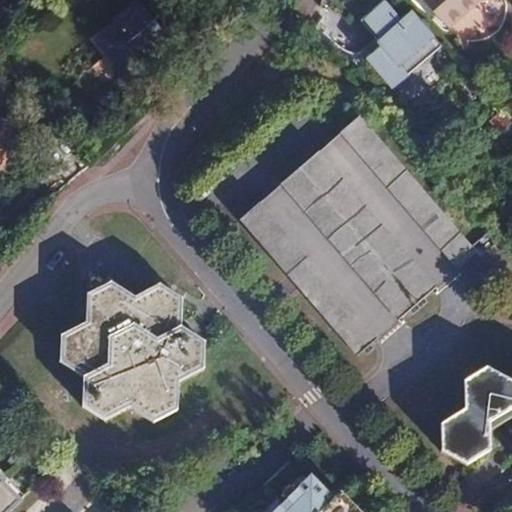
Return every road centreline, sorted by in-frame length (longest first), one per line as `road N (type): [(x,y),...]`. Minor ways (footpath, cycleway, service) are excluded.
road 1 (residential): [(427,511),(273,349),(140,178)]
road 2 (residential): [(289,0),(140,178)]
road 3 (residential): [(140,178),(87,199),(0,295)]
road 4 (unknown): [(340,419),(218,511)]
